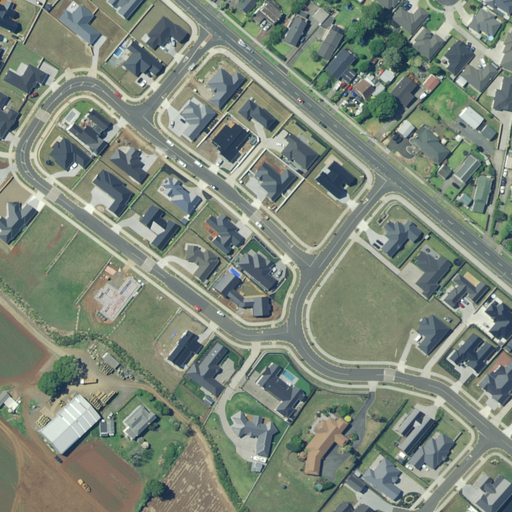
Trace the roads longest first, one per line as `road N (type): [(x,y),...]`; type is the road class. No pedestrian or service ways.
road 1 (residential): [(138,123),(96,86),(71,85),(26,143),(26,172),(236,330),(295,330)]
road 2 (residential): [(494,433),(438,388),(324,367),(295,330)]
road 3 (residential): [(317,269),(138,123)]
road 4 (tertiary): [(392,173),(217,27)]
road 5 (tertiary): [(511,274),(392,173)]
road 6 (residential): [(138,123),(217,27)]
road 7 (residential): [(317,269),(392,173)]
